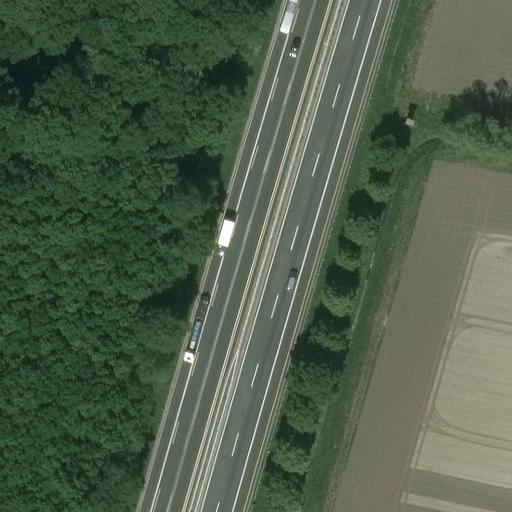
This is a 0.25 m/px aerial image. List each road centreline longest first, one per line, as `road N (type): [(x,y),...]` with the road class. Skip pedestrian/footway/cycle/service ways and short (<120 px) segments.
road 1 (motorway): [(219,511),(369,0)]
road 2 (motorway): [(320,0),(170,511)]
